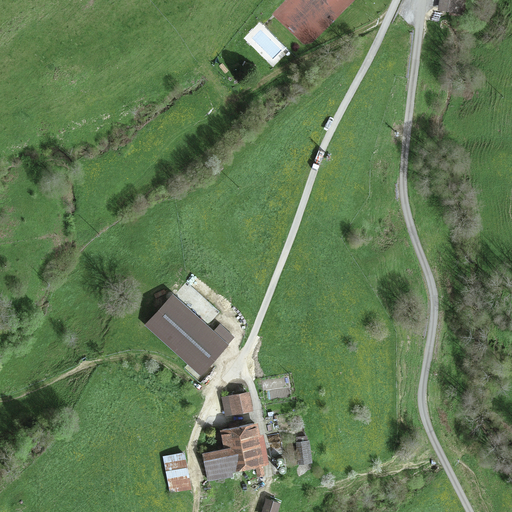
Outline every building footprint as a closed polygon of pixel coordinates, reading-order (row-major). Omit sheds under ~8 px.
[(463,0),(442,0),(441,12),(462,15),(463,0)] [(233,344),(176,295),(148,327),(205,376),(233,344)] [(227,416),(257,410),(253,391),(223,397),(227,416)] [(273,463),(263,419),(224,428),(229,447),(206,452),(212,477),(273,463)] [(302,464),(316,461),(313,440),(298,442),(302,464)] [(188,452),(164,456),(171,497),(196,493),(188,452)] [(284,511),(290,493),(276,490),(270,511),(284,511)]
